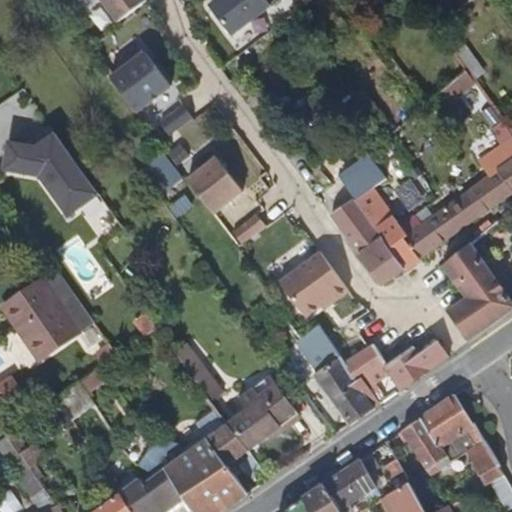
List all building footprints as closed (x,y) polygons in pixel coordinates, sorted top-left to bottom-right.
[(150,1),(149,0),(102,0),(121,24),(150,1)] [(265,16),(252,0),(222,0),(210,10),(234,41),(265,16)] [(252,0),(265,16),(285,1),(283,0),(252,0)] [(306,28),(295,37),(306,51),(317,42),(306,28)] [(452,54),(463,70),(472,81),(485,71),(465,44),(452,54)] [(113,81),(140,117),(176,90),(149,55),(113,81)] [(472,81),(463,70),(451,80),(463,94),(475,84),(472,81)] [(187,108),(163,126),(172,138),(196,120),(187,108)] [(6,170),(41,175),(71,215),(100,193),(57,134),(39,147),(9,141),(6,170)] [(476,167),(484,179),(498,168),(511,158),(511,134),(494,148),(496,152),(476,167)] [(169,191),(186,178),(168,154),(151,166),(169,191)] [(386,179),(370,156),(343,176),(356,194),(374,186),(386,179)] [(511,158),(498,168),(511,187),(511,158)] [(191,184),(217,219),(246,197),(220,162),(191,184)] [(435,247),(511,192),(511,187),(498,168),(484,179),(433,215),(419,225),(413,216),(412,215),(400,224),(398,225),(406,235),(404,237),(419,258),(435,247)] [(406,235),(398,225),(400,224),(394,215),(374,186),(356,194),(351,197),(403,269),(419,258),(404,237),(406,235)] [(403,269),(351,197),(350,196),(329,211),(382,285),(403,269)] [(427,206),(413,216),(419,225),(433,215),(427,206)] [(235,234),(244,246),(269,228),(260,216),(235,234)] [(511,309),(511,302),(471,243),(447,262),(443,265),(466,299),(447,311),(468,340),(511,309)] [(322,254),(282,284),(308,320),(324,309),(336,299),(338,302),(350,292),(322,254)] [(94,317),(56,266),(2,305),(16,325),(21,321),(44,353),(94,317)] [(336,299),(324,309),(325,311),(338,302),(336,299)] [(158,325),(149,313),(138,320),(147,333),(158,325)] [(44,353),(21,321),(16,325),(39,357),(44,353)] [(368,387),(363,379),(356,384),(343,365),(320,331),(301,344),(319,371),(315,373),(349,424),(350,425),(380,405),(368,387)] [(120,353),(111,342),(102,348),(101,355),(107,363),(120,353)] [(209,370),(190,342),(177,351),(197,379),(209,370)] [(424,373),(448,356),(438,342),(418,356),(413,348),(385,366),(401,390),(424,373)] [(369,375),(384,365),(371,345),(343,365),(356,384),(363,379),(368,387),(374,384),(369,375)] [(82,382),(90,393),(112,377),(104,365),(82,382)] [(224,391),(209,370),(197,379),(212,400),(224,391)] [(249,451),(299,416),(272,378),(234,405),(241,415),(229,423),(249,451)] [(74,416),(96,402),(90,393),(82,382),(62,397),(74,416)] [(478,431),(456,394),(438,406),(421,418),(445,451),(478,431)] [(228,466),(249,451),(229,423),(220,411),(199,426),(208,438),(167,467),(186,496),(185,497),(194,511),(221,511),(248,494),(228,466)] [(445,451),(421,418),(402,431),(430,474),(453,462),(445,451)] [(0,450),(16,473),(29,464),(20,452),(9,435),(0,441),(0,450)] [(45,457),(35,443),(20,452),(29,464),(30,467),(45,457)] [(503,473),(486,444),(470,453),(487,482),(492,479),(503,473)] [(141,463),(157,475),(167,467),(147,456),(141,463)] [(353,504),(378,487),(370,474),(374,472),(368,463),(364,465),(360,459),(345,470),(324,484),(342,511),(353,504)] [(410,484),(398,461),(383,468),(396,492),(410,484)] [(65,511),(60,504),(57,506),(30,467),(29,464),(16,473),(42,511),(65,511)] [(133,511),(164,511),(185,497),(186,496),(167,467),(157,475),(147,482),(143,477),(122,492),(133,511)] [(511,503),(511,487),(503,473),(492,479),(508,506),(511,503)] [(342,511),(324,484),(301,500),(283,511),(342,511)] [(450,511),(447,505),(435,511),(424,511),(410,484),(396,492),(383,500),(389,511),(391,511),(397,510),(397,511),(450,511)] [(133,511),(122,492),(94,511),(133,511)]
